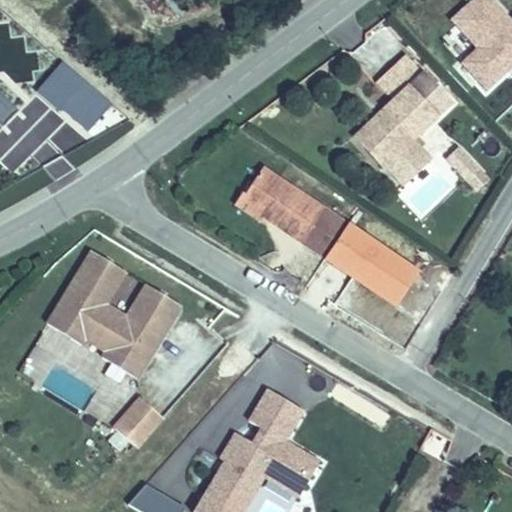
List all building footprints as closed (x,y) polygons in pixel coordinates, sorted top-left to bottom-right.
[(475,71),(500,98),(511,86),(511,1),(480,29),(499,50),(475,71)] [(457,102),(429,72),(415,85),(442,115),(457,102)] [(415,85),(414,85),(390,107),(394,111),(364,139),(388,166),(443,116),(442,115),(415,85)] [(394,111),(390,107),(360,135),(364,139),(394,111)] [(489,140),(481,152),(504,166),(511,153),(489,140)] [(464,145),(449,159),(479,193),(494,179),(464,145)] [(262,167),(243,194),(268,211),(263,219),(318,257),(342,222),(262,167)] [(255,213),(263,219),(268,211),(243,194),(237,190),(227,204),(250,220),(255,213)] [(140,374),(183,301),(151,283),(125,328),(101,314),(127,269),(93,249),(50,322),(85,342),(89,334),(113,348),(109,356),(140,374)] [(253,435),(251,434),(237,459),(230,455),(230,456),(199,508),(205,511),(236,511),(237,511),(239,511),(244,511),(266,475),(276,472),(304,488),(316,468),(305,461),(312,448),(289,434),(307,403),(272,383),(253,415),(262,420),(253,435)] [(143,442),(167,413),(146,395),(121,424),(143,442)] [(237,459),(251,434),(240,427),(225,453),(230,456),(230,455),(237,459)] [(316,468),(324,455),(312,448),(305,461),(316,468)] [(142,482),(128,506),(139,511),(180,511),(184,507),(142,482)]
